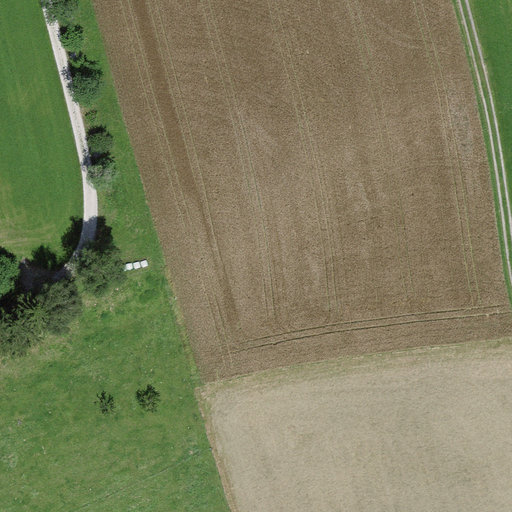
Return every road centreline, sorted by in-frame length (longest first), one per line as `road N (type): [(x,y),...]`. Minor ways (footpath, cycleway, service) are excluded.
road 1 (residential): [(46,0),(83,149),(87,237),(59,278),(0,312)]
road 2 (track): [(460,0),(489,110),(511,265)]
